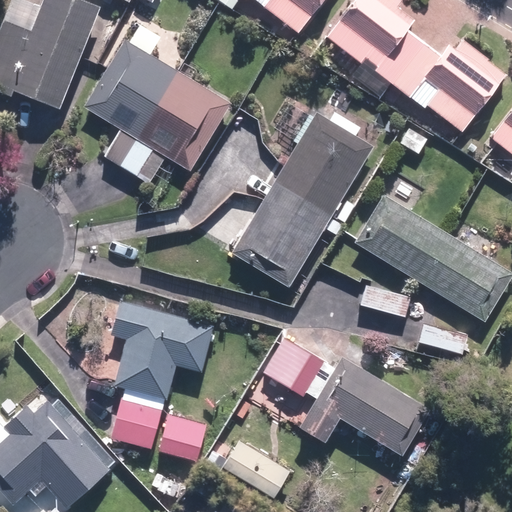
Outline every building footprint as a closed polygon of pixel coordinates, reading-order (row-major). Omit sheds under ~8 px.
[(16,0),(10,0),(0,26),(0,97),(7,100),(10,94),(48,110),(56,113),(98,12),(69,0),(38,0),(36,8),(16,0)] [(235,0),(243,6),(247,1),(293,36),(321,0),(235,0)] [(394,0),(351,0),(321,40),(420,114),(424,109),(458,135),(503,76),(460,43),(452,53),(444,47),(437,56),(404,31),(411,22),(393,9),(398,3),(394,0)] [(122,43),(81,110),(117,132),(100,159),(117,170),(146,187),(163,160),(187,175),(229,106),(148,56),(159,39),(137,26),(125,45),(122,43)] [(511,105),(486,140),(511,159),(511,105)] [(313,114),(226,256),(284,291),(324,227),(336,234),(349,212),(337,205),(371,150),(353,139),(358,130),(331,114),(326,122),(313,114)] [(381,197),(351,245),(482,325),(511,276),(381,197)] [(362,287),(356,308),(402,320),(407,298),(362,287)] [(212,327),(116,302),(106,338),(121,342),(109,388),(120,391),(107,440),(151,451),(172,368),(199,375),(212,327)] [(466,337),(419,325),(413,345),(460,357),(466,337)] [(397,459),(426,412),(338,359),(331,369),(287,342),(265,378),(309,405),(293,431),(321,449),(338,422),(397,459)] [(0,428),(7,436),(0,442),(0,489),(13,505),(37,483),(63,511),(115,465),(59,404),(40,421),(25,405),(0,426),(0,428)] [(165,414),(154,454),(193,465),(205,426),(165,414)] [(236,441),(218,471),(268,501),(287,472),(236,441)] [(134,483),(120,499),(134,511),(140,511),(152,499),(134,483)]
